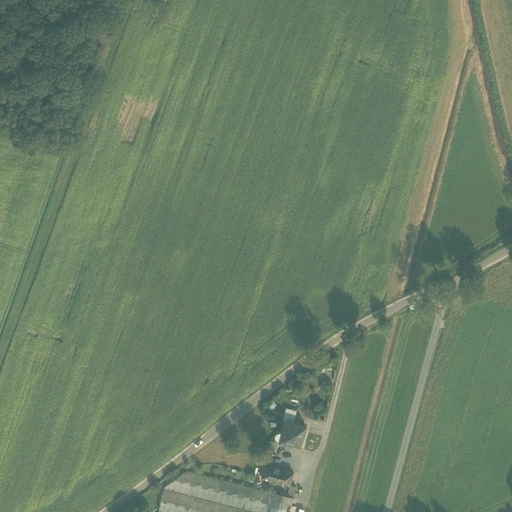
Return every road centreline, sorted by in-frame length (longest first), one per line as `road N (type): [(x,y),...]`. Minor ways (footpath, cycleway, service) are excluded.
road 1 (unclassified): [(109,511),(338,338),(447,283)]
road 2 (unclassified): [(387,511),(447,283)]
